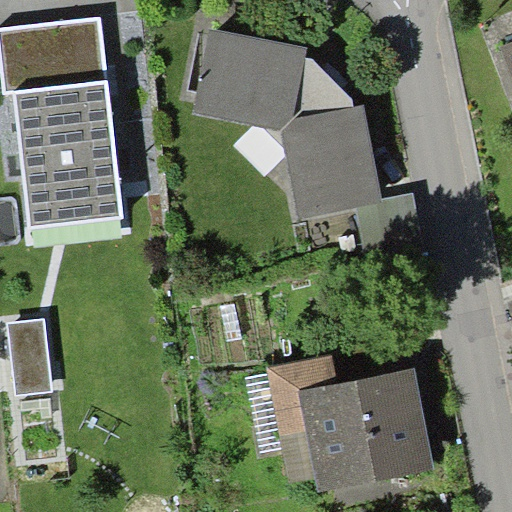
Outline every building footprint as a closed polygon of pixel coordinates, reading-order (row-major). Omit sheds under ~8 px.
[(101,17),(0,28),(0,58),(4,93),(13,92),(29,227),(124,216),(101,17)] [(384,202),(383,199),(365,106),(355,108),(353,99),(314,58),(306,58),(308,47),(211,30),(195,113),(264,128),(284,147),(300,219),(356,208),(384,202)] [(511,41),(500,46),(511,76),(511,41)] [(414,192),(383,199),(384,202),(356,208),(368,267),(427,254),(414,192)] [(16,395),(52,391),(45,319),(8,323),(16,395)] [(319,491),(434,469),(415,369),(337,383),(332,356),(267,368),(289,485),(316,480),(319,491)]
